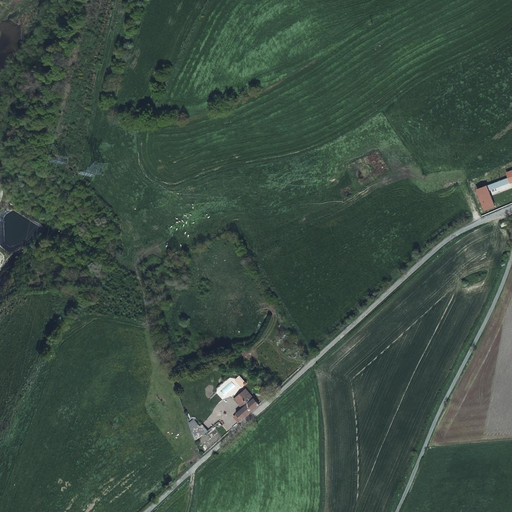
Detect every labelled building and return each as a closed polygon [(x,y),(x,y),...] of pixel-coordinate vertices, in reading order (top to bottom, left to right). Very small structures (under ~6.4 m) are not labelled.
[(493,176),(484,180),(487,185),(488,184),(495,182),(493,176)] [(489,189),(488,184),(487,185),(478,188),(486,208),(495,205),(494,203),(498,201),(492,188),(489,189)] [(248,399),(251,395),(246,390),(236,398),(245,407),(247,405),(246,403),(246,402),(247,401),(248,400),(248,399)] [(236,416),(241,422),(261,404),(255,398),(254,398),(251,395),(248,399),(248,400),(247,401),(246,402),(246,403),(247,405),(245,407),(244,408),(236,416)] [(235,399),(244,408),(245,407),(236,398),(235,399)] [(203,423),(192,430),(193,434),(195,439),(209,430),(203,423)]
